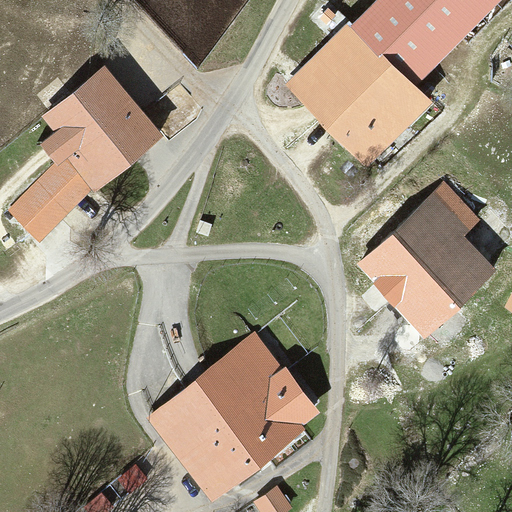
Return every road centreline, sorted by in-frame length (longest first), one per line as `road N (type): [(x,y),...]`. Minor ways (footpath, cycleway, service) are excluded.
road 1 (unclassified): [(326,511),(339,405),(325,277)]
road 2 (residential): [(325,277),(324,230),(303,182),(229,89)]
road 3 (unclassified): [(209,122),(154,198),(96,256)]
road 4 (unclassified): [(325,277),(262,255),(178,258)]
road 5 (residential): [(178,258),(209,122)]
